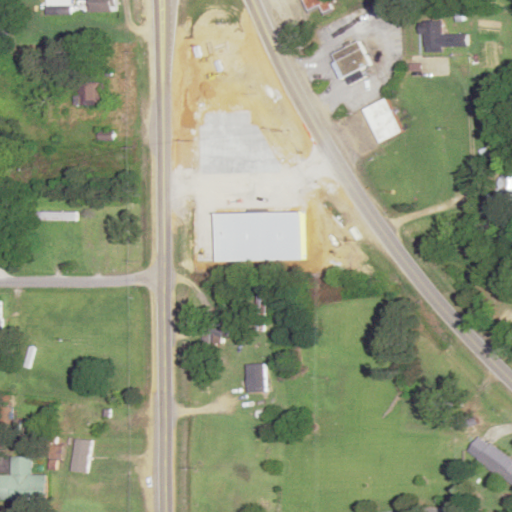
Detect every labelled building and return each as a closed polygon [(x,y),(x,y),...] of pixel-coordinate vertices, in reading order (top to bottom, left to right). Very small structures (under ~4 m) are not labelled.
[(426,53),(445,53),(445,22),(426,22),(426,53)] [(334,56),(347,78),(372,65),(360,42),(334,56)] [(201,121),(218,121),(218,96),(229,95),(229,49),(201,49),(201,121)] [(105,83),(78,83),(78,106),(105,106),(105,83)] [(250,96),(244,83),(233,88),(239,101),(250,96)] [(366,110),(381,144),(404,133),(388,99),(366,110)] [(231,129),(212,129),(212,162),(231,162),(231,129)] [(292,270),(325,275),(329,250),(296,244),(292,270)] [(267,285),(257,285),(257,331),(267,331),(267,285)] [(267,393),(266,365),(248,365),(248,393),(267,393)] [(424,403),(440,403),(440,380),(424,380),(424,403)] [(86,416),(70,416),(71,430),(86,429),(86,416)] [(254,459),(270,459),(270,428),(255,428),(254,459)] [(511,458),(480,438),(469,455),(511,482),(511,458)] [(73,472),(89,474),(94,441),(78,439),(73,472)] [(0,501),(47,503),(48,482),(35,481),(36,458),(14,457),(13,477),(0,476),(0,501)]
